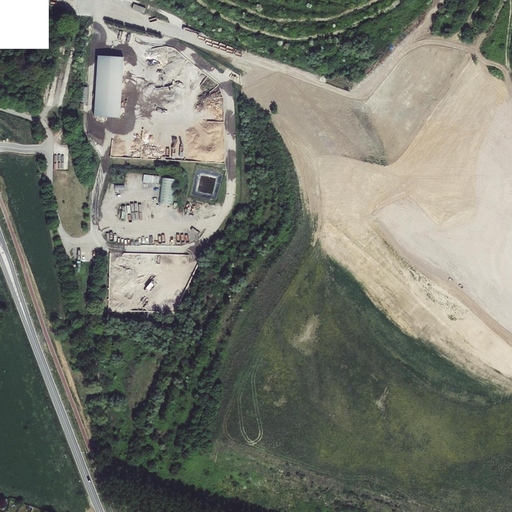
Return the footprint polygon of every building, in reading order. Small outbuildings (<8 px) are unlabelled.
[(133,4),(132,10),(144,12),(146,7),(133,4)] [(124,58),(99,57),(95,117),(120,119),(124,58)] [(56,169),(69,170),(69,146),(57,146),(56,169)] [(144,175),(143,183),(160,184),(161,177),(147,176),(147,175),(144,175)] [(159,203),(173,205),(176,180),(162,178),(159,203)] [(80,253),(79,262),(98,263),(98,254),(80,253)]
